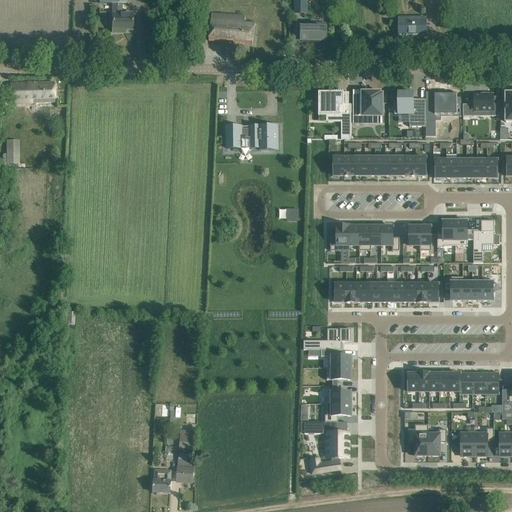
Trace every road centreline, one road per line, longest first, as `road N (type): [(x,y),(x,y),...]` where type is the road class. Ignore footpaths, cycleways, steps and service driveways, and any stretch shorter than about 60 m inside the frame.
road 1 (unclassified): [(0,70),(511,65)]
road 2 (track): [(511,490),(456,486),(251,511)]
road 3 (residential): [(433,198),(425,214),(325,216),(319,193),(326,188),(424,188)]
road 4 (residential): [(511,470),(383,467),(382,360)]
road 5 (residential): [(382,317),(510,315)]
road 6 (residential): [(382,360),(510,359)]
